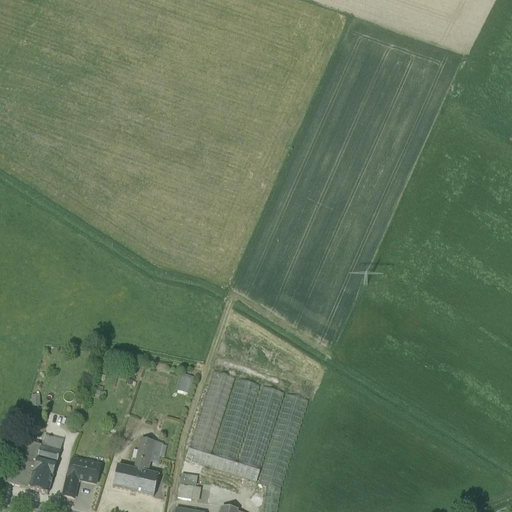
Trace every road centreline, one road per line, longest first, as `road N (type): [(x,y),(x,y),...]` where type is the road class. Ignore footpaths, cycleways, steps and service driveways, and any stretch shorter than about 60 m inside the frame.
road 1 (tertiary): [(0,496),(50,511),(511,511)]
road 2 (track): [(169,511),(182,440),(231,294)]
